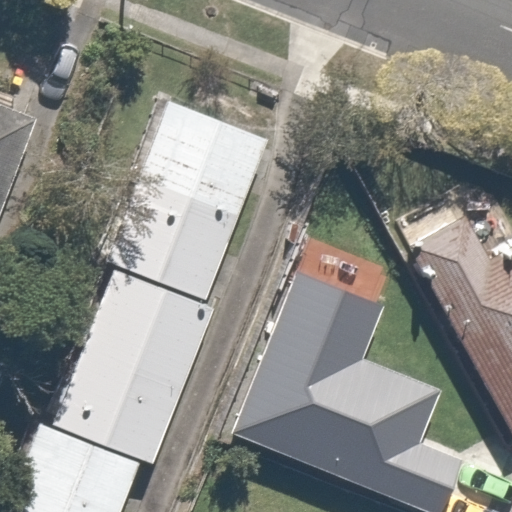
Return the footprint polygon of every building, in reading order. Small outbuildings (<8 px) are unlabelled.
[(269,140),(166,97),(100,257),(116,264),(202,300),(269,140)] [(511,231),(484,246),(469,218),(405,251),(501,436),(511,430),(511,231)] [(215,309),(115,270),(54,426),(153,465),(215,309)] [(314,377),(286,464),(432,511),(446,511),(473,430),(314,377)] [(121,511),(141,463),(40,423),(4,511),(121,511)]
